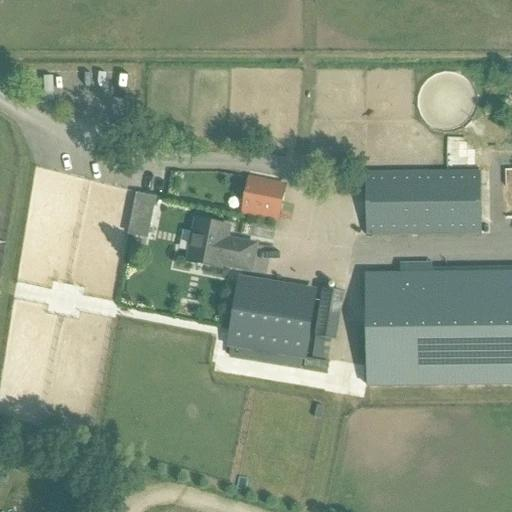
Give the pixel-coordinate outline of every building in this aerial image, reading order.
[(482,172),(367,173),(368,236),(483,234),(482,172)] [(249,180),(242,213),(281,220),(287,187),(249,180)] [(202,222),(194,264),(226,270),(226,266),(256,272),(261,247),(231,241),(234,228),(202,222)] [(511,382),(511,294),(435,295),(434,273),(401,273),(402,296),(369,296),(370,385),(511,382)] [(240,275),(228,346),(306,359),(318,287),(240,275)] [(323,290),(316,338),(332,341),(339,292),(323,290)]
